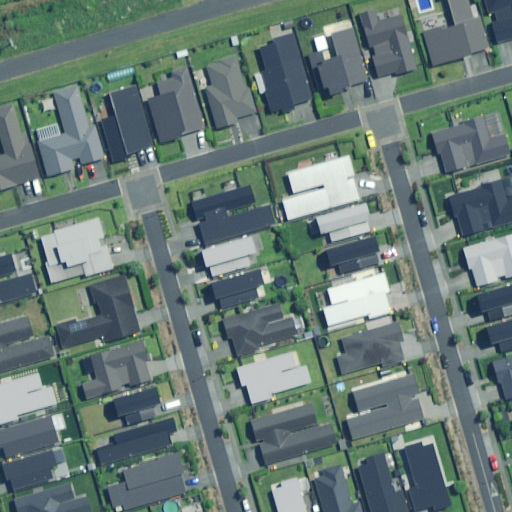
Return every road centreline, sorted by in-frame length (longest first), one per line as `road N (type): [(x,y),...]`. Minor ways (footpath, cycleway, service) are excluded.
road 1 (residential): [(379,111),(494,511)]
road 2 (residential): [(139,180),(235,511)]
road 3 (unclassified): [(0,71),(240,0)]
road 4 (residential): [(139,180),(379,111)]
road 5 (residential): [(0,220),(139,180)]
road 6 (residential): [(379,111),(511,73)]
